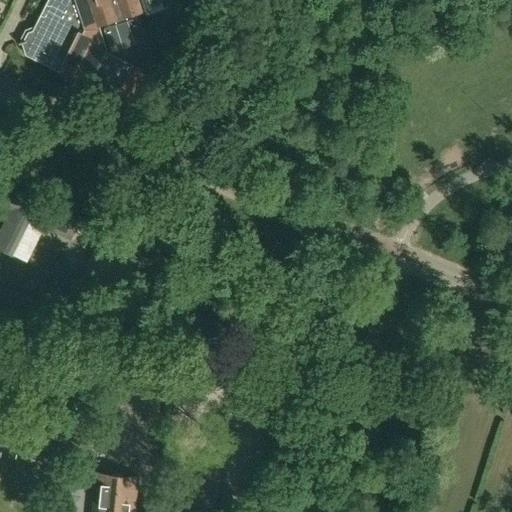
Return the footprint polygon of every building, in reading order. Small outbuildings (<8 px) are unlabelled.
[(23,42),(17,44),(17,45),(20,44),(20,45),(24,56),(73,81),(127,108),(145,73),(104,52),(106,48),(104,47),(98,27),(89,0),(46,0),(31,32),(26,33),(23,39),(23,40),(23,42)] [(137,0),(89,0),(98,27),(99,25),(115,20),(116,25),(104,29),(111,52),(146,41),(139,17),(128,21),(126,16),(141,11),(137,0)] [(140,0),(146,16),(169,8),(166,0),(140,0)] [(12,210),(0,232),(0,249),(12,255),(26,262),(44,227),(69,239),(79,220),(11,185),(1,204),(12,210)] [(133,511),(137,477),(96,473),(91,511),(133,511)]
